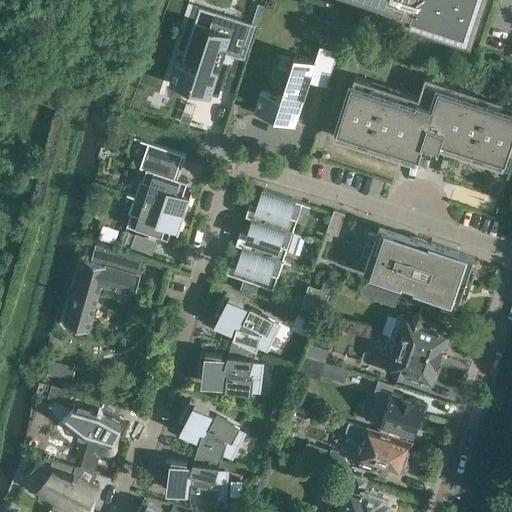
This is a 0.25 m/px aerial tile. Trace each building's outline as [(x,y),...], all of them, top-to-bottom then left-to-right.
[(470,42),(483,0),(377,0),(414,11),(410,23),(470,42)] [(169,83),(211,96),(231,33),(241,36),(247,17),(223,9),(217,28),(210,26),(197,68),(176,62),(169,83)] [(327,85),(338,50),(320,44),(315,60),(295,54),(282,96),(261,89),(254,110),(296,124),(310,79),(327,85)] [(503,167),(511,139),(511,102),(506,101),(504,106),(473,96),(475,91),(426,75),(419,96),(403,91),(401,96),(370,86),(372,81),(355,75),(335,136),(352,142),(354,137),(385,147),(383,152),(400,157),(405,142),(421,147),(423,141),(455,151),(457,146),(488,156),(486,161),(503,167)] [(158,166),(179,174),(184,160),(162,153),(162,154),(152,151),(148,162),(158,165),(158,166)] [(140,179),(134,197),(184,214),(192,192),(191,191),(190,195),(183,193),(187,181),(146,167),(142,180),(140,179)] [(250,202),(246,215),(253,217),(252,218),(293,232),(303,202),(263,189),(257,204),(250,202)] [(127,225),(157,235),(168,239),(172,227),(178,229),(177,233),(178,233),(184,214),(134,197),(129,212),(131,212),(127,225)] [(293,232),(252,218),(247,233),(240,230),(236,243),(243,246),(243,247),(283,260),(293,232)] [(119,229),(103,224),(98,238),(114,243),(119,229)] [(128,226),(123,239),(153,250),(157,237),(128,226)] [(369,231),(359,260),(367,263),(364,271),(458,303),(474,257),(430,242),(429,245),(379,228),(377,234),(369,231)] [(86,259),(68,325),(90,331),(101,293),(98,292),(101,282),(135,291),(145,259),(95,245),(91,261),(86,259)] [(283,260),(243,247),(238,261),(231,259),(226,272),(244,278),(241,287),(255,292),(259,283),(274,288),(283,260)] [(361,294),(395,306),(399,294),(365,282),(361,294)] [(309,284),(302,306),(322,313),(329,291),(309,284)] [(244,301),(225,292),(215,312),(220,315),(217,321),(235,330),(231,345),(256,352),(259,343),(266,347),(278,323),(242,305),(244,301)] [(396,316),(388,336),(441,355),(449,330),(425,321),(423,316),(420,312),(415,314),(405,310),(404,314),(402,314),(396,316)] [(441,355),(388,336),(385,346),(396,351),(391,364),(394,365),(394,369),(398,374),(404,373),(407,370),(433,379),(441,355)] [(328,349),(310,343),(306,355),(325,360),(328,349)] [(256,352),(231,345),(227,358),(222,358),(222,354),(201,351),(198,374),(204,375),(203,382),(259,389),(262,363),(253,362),(256,352)] [(304,355),(297,371),(320,378),(321,374),(344,381),(348,369),(304,355)] [(75,366),(51,360),(47,376),(71,383),(75,366)] [(424,402),(422,401),(391,390),(387,403),(376,399),(370,418),(414,433),(424,402)] [(210,409),(191,399),(180,419),(186,422),(182,428),(200,438),(196,452),(221,459),(224,450),(232,454),(244,431),(208,412),(210,409)] [(78,401),(62,419),(64,420),(65,419),(81,432),(80,437),(78,436),(78,437),(88,441),(81,465),(95,470),(101,448),(104,452),(109,453),(113,451),(115,447),(115,442),(115,439),(113,437),(117,430),(124,419),(103,408),(103,407),(100,405),(99,406),(81,401),(79,400),(78,401)] [(410,441),(349,420),(346,429),(350,438),(364,443),(359,455),(362,456),(360,461),(363,465),(372,468),(376,467),(378,462),(401,469),(402,464),(407,462),(405,456),(410,441)] [(307,441),(302,456),(345,470),(348,461),(345,456),(338,453),(339,450),(331,447),(330,450),(307,441)] [(221,459),(196,452),(192,465),(187,465),(187,461),(166,458),(163,481),(170,482),(169,489),(224,496),(227,470),(218,469),(221,459)] [(37,463),(27,476),(39,486),(38,487),(39,488),(40,487),(57,500),(55,504),(54,504),(53,505),(64,508),(75,511),(89,511),(91,510),(91,507),(88,505),(92,498),(93,498),(99,486),(78,475),(74,472),(74,474),(37,463)] [(332,491),(327,509),(336,511),(387,511),(386,510),(389,501),(382,499),(383,494),(364,488),(368,477),(355,473),(352,484),(351,483),(347,495),(332,491)] [(160,511),(162,509),(143,499),(136,511),(160,511)] [(1,511),(30,511),(31,509),(5,501),(1,511)]
